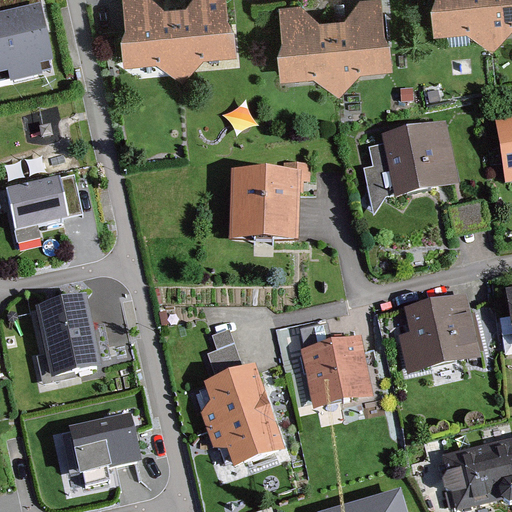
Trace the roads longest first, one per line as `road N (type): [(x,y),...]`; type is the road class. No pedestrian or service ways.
road 1 (residential): [(77,0),(134,262)]
road 2 (residential): [(511,270),(273,323)]
road 3 (residential): [(134,262),(188,499)]
road 4 (residential): [(134,262),(0,290)]
